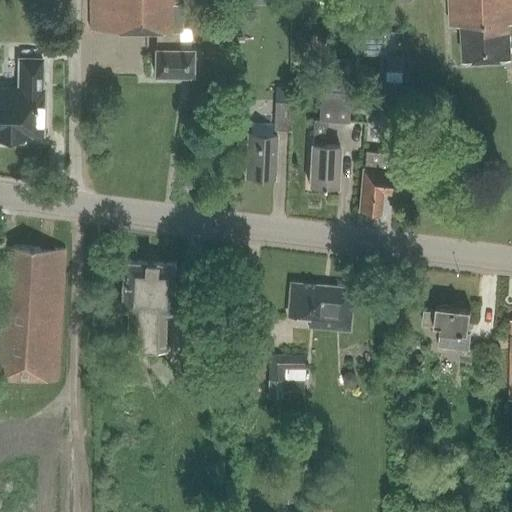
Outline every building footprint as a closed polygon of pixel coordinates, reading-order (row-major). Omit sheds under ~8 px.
[(91,0),(91,31),(158,30),(158,49),(156,49),(156,75),(194,75),(194,49),(181,49),(181,34),(183,34),(182,0),(91,0)] [(511,0),(449,0),(451,28),(463,27),(464,62),(511,60),(511,46),(511,25),(511,0)] [(356,31),(355,54),(387,55),(387,31),(356,31)] [(387,55),(386,70),(403,71),(404,55),(387,55)] [(0,135),(40,137),(42,59),(18,59),(17,90),(0,89),(0,135)] [(312,147),(312,188),(341,188),(342,148),(327,147),(328,125),(347,125),(348,77),(331,76),(331,94),(322,93),(322,123),(315,123),(315,145),(312,147)] [(385,83),(383,123),(400,124),(402,83),(385,83)] [(289,133),(290,106),(277,105),(276,132),(289,133)] [(250,136),(247,179),(275,180),(278,138),(250,136)] [(389,193),(393,155),(367,153),(362,209),(380,211),(381,193),(389,193)] [(0,379),(57,383),(67,250),(0,245),(0,379)] [(175,312),(177,265),(125,263),(123,312),(131,312),(129,349),(166,350),(168,312),(175,312)] [(293,285),(290,318),(312,320),(311,329),(350,333),(354,291),(293,285)] [(426,313),(424,328),(442,330),(440,347),(471,351),(472,337),(469,336),(472,313),(438,309),(437,314),(426,313)] [(493,347),(482,347),(480,370),(492,370),(493,347)] [(199,353),(198,369),(207,370),(207,377),(219,378),(221,355),(199,353)] [(305,380),(305,355),(268,355),(268,397),(281,397),(281,379),(305,380)] [(341,378),(343,384),(348,388),(354,386),(356,382),(355,377),(352,372),(347,371),(343,374),(341,378)] [(511,438),(498,438),(498,450),(511,449),(511,438)]
